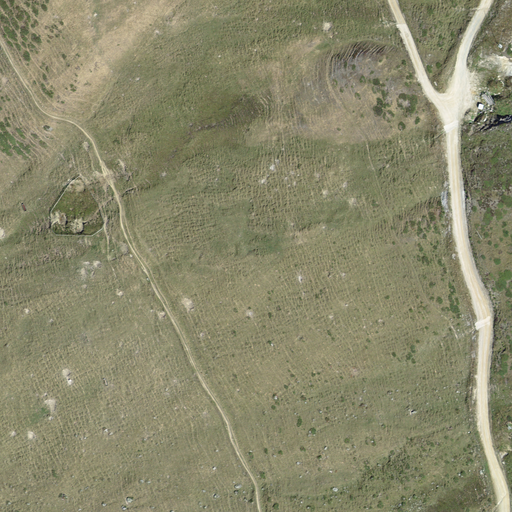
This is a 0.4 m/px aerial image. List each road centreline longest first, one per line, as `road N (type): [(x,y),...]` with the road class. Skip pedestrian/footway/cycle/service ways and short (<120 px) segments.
road 1 (track): [(487,0),(461,55),(447,113),(461,245),(482,314),(481,400),(502,511)]
road 2 (track): [(447,113),(430,94),(392,0)]
